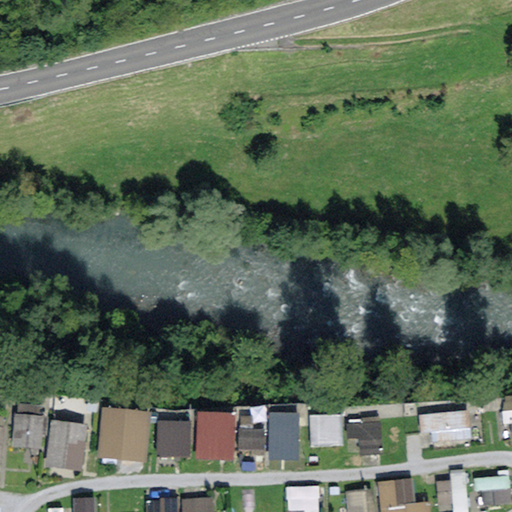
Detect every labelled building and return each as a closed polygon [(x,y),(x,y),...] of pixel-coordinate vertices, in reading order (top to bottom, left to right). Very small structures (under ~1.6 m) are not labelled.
[(241,428),(270,427),(270,407),(240,407),(241,428)] [(103,461),(151,462),(152,411),(104,410),(103,461)] [(271,460),(302,461),(304,413),(273,411),(271,460)] [(200,460),(239,460),(238,412),(199,412),(200,460)] [(424,439),(473,437),(472,412),(423,413),(424,439)] [(345,415),(313,416),(314,447),(346,447),(345,415)] [(17,416),(16,449),(45,450),(46,416),(17,416)] [(160,457),(194,457),(195,421),(161,420),(160,457)] [(384,452),(383,422),(350,423),(351,453),(384,452)] [(88,472),(90,424),(53,423),(50,470),(88,472)] [(269,449),(270,430),(242,429),(241,448),(269,449)] [(455,511),(457,511),(471,511),(469,475),(439,477),(441,502),(455,501),(455,511)] [(511,476),(482,477),(483,505),(511,504),(511,476)] [(434,511),(433,500),(419,502),(415,477),(379,482),(383,511),(434,511)] [(289,510),(322,511),(322,486),(290,485),(289,510)] [(372,511),(372,490),(349,490),(349,511),(372,511)] [(0,511),(35,511),(37,500),(0,497),(0,511)] [(183,498),(183,511),(216,511),(216,497),(183,498)] [(99,511),(99,498),(76,499),(76,511),(99,511)] [(182,511),(183,498),(152,498),(151,511),(182,511)]
